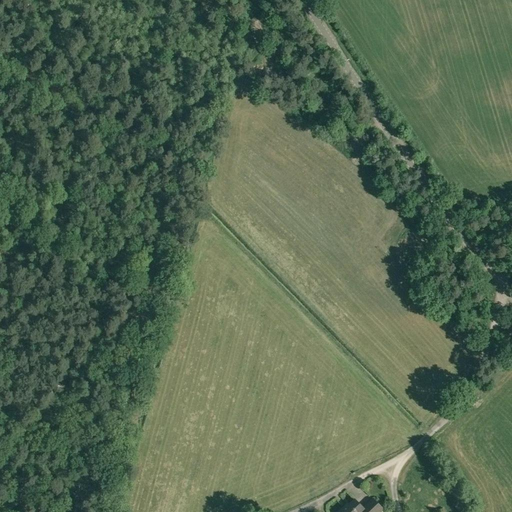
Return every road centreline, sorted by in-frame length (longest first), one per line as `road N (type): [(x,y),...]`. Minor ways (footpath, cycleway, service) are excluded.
road 1 (unclassified): [(511,288),(453,226),(301,0)]
road 2 (track): [(503,279),(477,380),(440,425),(395,466),(298,511)]
